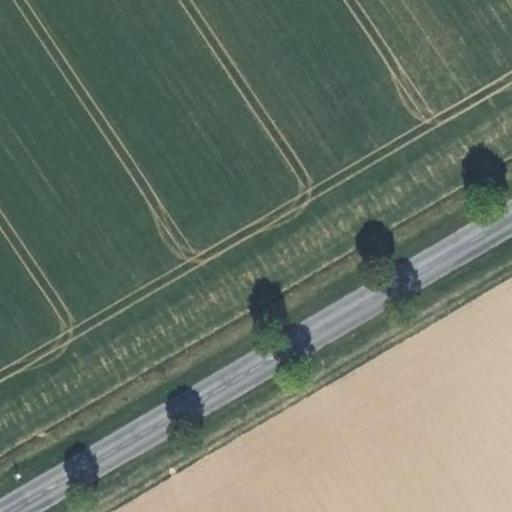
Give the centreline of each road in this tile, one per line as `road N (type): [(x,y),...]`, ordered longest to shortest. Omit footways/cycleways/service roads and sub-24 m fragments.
road 1 (track): [(511,161),(0,461)]
road 2 (secondary): [(8,511),(511,216)]
